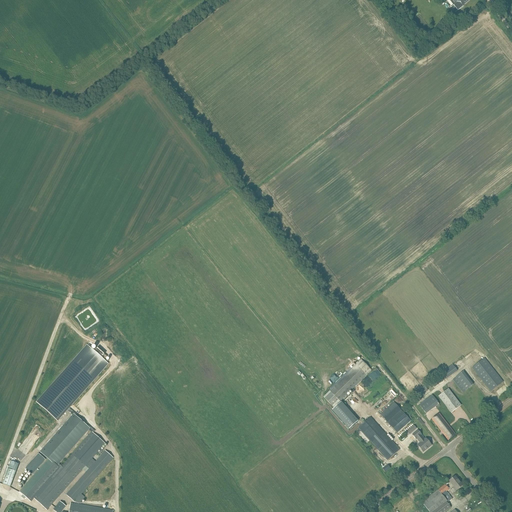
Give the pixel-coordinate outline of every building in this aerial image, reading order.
[(449,0),(454,5),(458,10),(463,6),(463,5),(469,0),(449,0)] [(87,345),(36,402),(58,421),(109,364),(87,345)] [(429,361),(429,362),(429,364),(430,365),(430,366),(431,367),(433,369),(434,369),(435,369),(436,370),(437,369),(439,369),(440,368),(441,367),(442,366),(443,365),(443,364),(443,362),(443,361),(443,360),(442,358),(441,357),(440,357),(439,356),(438,356),(436,355),(435,355),(433,356),(432,357),(431,357),(430,358),(430,359),(429,361)] [(484,358),(472,368),(491,391),(503,382),(484,358)] [(361,360),(323,397),(334,408),(371,370),(361,360)] [(443,372),(447,378),(458,371),(453,365),(443,372)] [(463,372),(455,378),(466,390),(473,384),(463,372)] [(367,400),(386,381),(384,378),(364,397),(367,400)] [(415,392),(418,397),(427,390),(424,386),(415,392)] [(439,397),(451,413),(461,405),(448,389),(439,397)] [(420,405),(426,414),(439,404),(432,395),(420,405)] [(349,429),(358,421),(341,402),(332,410),(349,429)] [(411,421),(394,403),(380,415),(397,433),(411,421)] [(69,409),(68,410),(73,415),(40,452),(49,459),(20,492),(23,494),(30,501),(31,502),(34,499),(47,510),(83,470),(86,472),(66,495),(75,503),(75,502),(78,504),(79,504),(83,500),(85,497),(82,494),(114,458),(105,450),(95,462),(92,459),(106,444),(94,433),(95,431),(69,409)] [(439,414),(432,419),(448,440),(456,435),(439,414)] [(370,417),(358,428),(388,460),(400,450),(370,417)] [(414,425),(407,431),(409,434),(416,428),(414,425)] [(420,443),(417,445),(423,452),(432,445),(425,438),(425,439),(422,435),(418,430),(412,434),(416,440),(417,439),(420,443)] [(46,460),(38,453),(25,468),(32,475),(46,460)] [(11,461),(3,484),(10,487),(19,464),(11,461)] [(449,481),(454,487),(450,490),(452,494),(457,490),(457,491),(463,486),(455,476),(449,481)] [(452,499),(446,492),(449,490),(445,484),(438,490),(427,499),(422,503),(429,511),(445,511),(451,508),(447,502),(447,501),(448,502),(452,499)] [(53,510),(55,511),(60,511),(66,506),(60,501),(53,510)] [(112,511),(113,510),(79,504),(78,504),(70,503),(70,505),(68,511),(63,511),(62,511),(112,511)]
